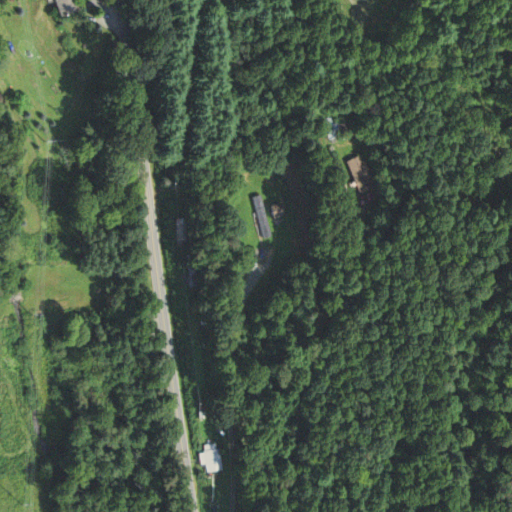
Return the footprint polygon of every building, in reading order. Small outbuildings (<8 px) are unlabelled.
[(53,0),(58,16),(77,11),(74,0),(53,0)] [(39,63),(57,91),(65,87),(46,59),(39,63)] [(340,163),(355,192),(370,185),(355,155),(340,163)] [(252,196),(256,238),(264,237),(261,196),(252,196)] [(173,241),(184,241),(184,218),(173,218),(173,241)] [(219,472),(216,445),(198,447),(201,474),(219,472)]
